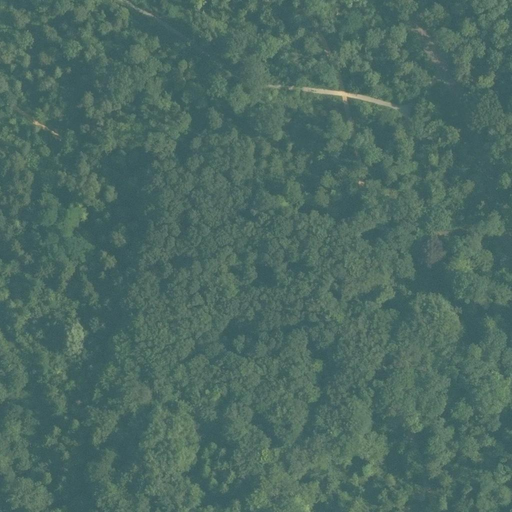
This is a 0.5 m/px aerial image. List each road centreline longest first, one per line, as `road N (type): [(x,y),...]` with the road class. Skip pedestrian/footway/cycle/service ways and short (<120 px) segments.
road 1 (unknown): [(391,371),(303,314),(155,194),(0,96)]
road 2 (unknown): [(431,511),(391,371),(366,219)]
road 3 (unclassified): [(396,0),(471,131),(511,266)]
road 4 (unknown): [(366,219),(344,94),(297,0)]
